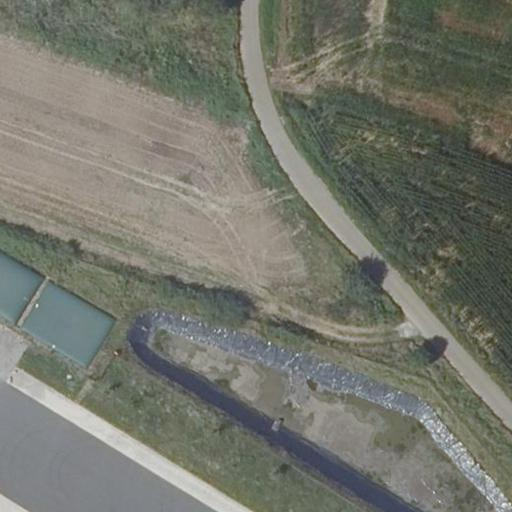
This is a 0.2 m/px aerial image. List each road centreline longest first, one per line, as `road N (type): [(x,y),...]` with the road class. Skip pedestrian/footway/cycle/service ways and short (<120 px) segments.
road 1 (unclassified): [(511,419),(300,179),(269,127),(244,39),(247,0)]
road 2 (track): [(435,333),(336,329),(0,217)]
